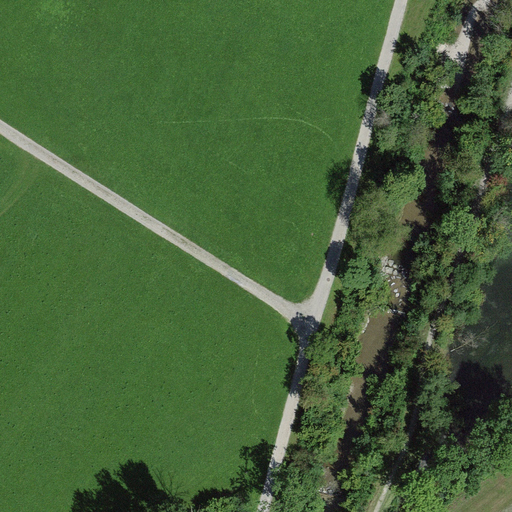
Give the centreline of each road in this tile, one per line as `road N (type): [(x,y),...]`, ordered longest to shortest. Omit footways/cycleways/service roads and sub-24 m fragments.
road 1 (track): [(262,511),(404,0)]
road 2 (track): [(312,319),(0,121)]
